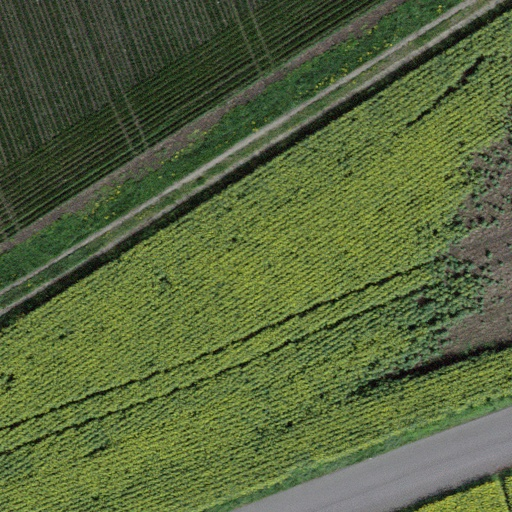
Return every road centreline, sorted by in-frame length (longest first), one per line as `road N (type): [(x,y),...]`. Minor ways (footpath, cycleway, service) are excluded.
road 1 (track): [(477,0),(0,301)]
road 2 (unclassified): [(511,435),(311,511)]
